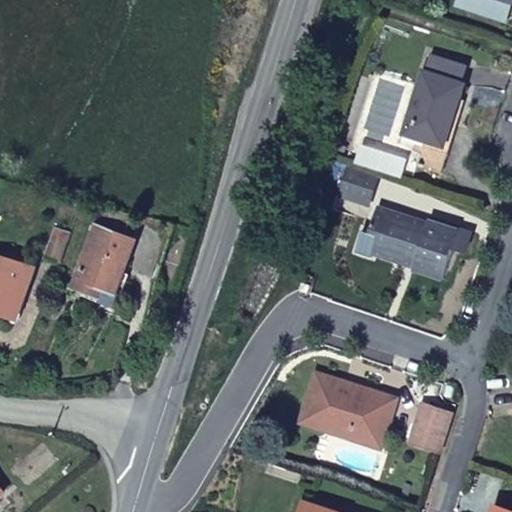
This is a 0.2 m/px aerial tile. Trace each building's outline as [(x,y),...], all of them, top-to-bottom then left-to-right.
[(511,4),(498,0),(487,0),(486,4),(509,12),(511,4)] [(432,54),(426,72),(464,85),(470,67),(432,54)] [(406,132),(427,138),(446,144),(464,85),(426,72),(406,132)] [(427,138),(425,145),(445,150),(446,144),(427,138)] [(445,150),(425,145),(418,165),(444,173),(450,152),(445,150)] [(385,178),(356,168),(347,198),(376,206),(385,178)] [(377,207),(375,212),(385,216),(387,210),(377,207)] [(385,216),(375,212),(368,234),(378,237),(373,253),(394,260),(395,256),(415,262),(413,266),(444,278),(460,231),(387,210),(385,216)] [(83,226),(59,285),(84,296),(88,286),(111,295),(129,245),(83,226)] [(395,256),(394,260),(413,266),(415,262),(395,256)] [(0,258),(0,304),(12,263),(0,258)] [(336,423),(385,438),(397,400),(316,375),(301,422),(333,432),(336,423)] [(409,443),(439,453),(452,415),(422,404),(409,443)] [(382,447),(385,438),(336,423),(333,432),(382,447)] [(335,511),(304,502),(300,511),(335,511)]
